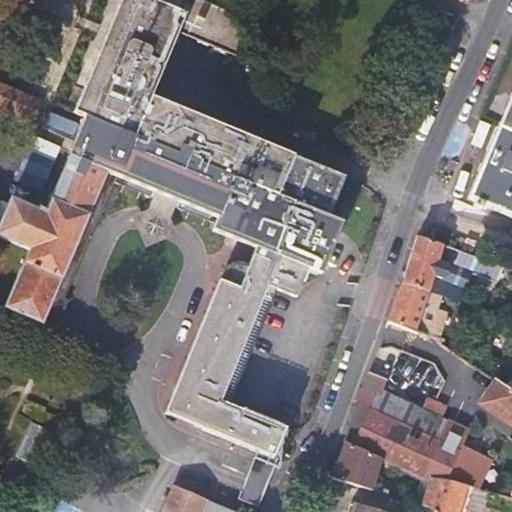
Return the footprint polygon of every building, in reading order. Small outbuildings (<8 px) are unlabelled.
[(0,238),(27,250),(2,308),(39,324),(42,317),(102,172),(111,175),(110,180),(116,183),(118,189),(125,187),(132,190),(135,196),(142,194),(150,197),(147,203),(152,205),(153,206),(169,212),(172,206),(181,209),(183,216),(191,213),(197,216),(200,222),(206,220),(214,223),(211,229),(225,234),(254,246),(246,265),(245,265),(244,265),(241,264),(237,263),(234,263),(230,264),(226,265),(223,267),(221,270),(220,274),(163,413),(254,452),(271,458),(283,428),(218,401),(264,287),(293,299),(295,299),(296,299),(297,298),(298,296),(309,268),(321,272),(343,217),(327,211),(343,175),(254,138),(252,143),(221,131),(223,126),(149,94),(176,35),(180,25),(198,33),(194,42),(232,58),(238,46),(244,49),(239,61),(246,64),(261,30),(188,0),(110,0),(63,109),(84,117),(43,214),(9,199),(6,206),(1,203),(0,202),(0,238)] [(176,35),(194,42),(198,33),(180,25),(176,35)] [(232,58),(239,61),(244,49),(238,46),(232,58)] [(345,112),(358,66),(329,58),(316,104),(345,112)] [(0,83),(0,108),(30,121),(39,99),(0,83)] [(511,91),(467,199),(474,203),(472,207),(480,211),(482,207),(511,219),(511,91)] [(254,138),(223,126),(221,131),(252,143),(254,138)] [(62,297),(111,175),(102,172),(42,317),(47,319),(54,316),(55,312),(57,308),(62,297)] [(153,206),(152,205),(130,214),(143,246),(174,234),(165,211),(153,206)] [(245,265),(246,265),(254,246),(225,234),(221,244),(234,250),(231,259),(244,265),(245,265)] [(401,284),(427,291),(429,285),(432,276),(437,278),(442,278),(446,269),(444,265),(436,262),(439,255),(451,258),(450,260),(460,263),(464,254),(462,253),(460,254),(447,249),(447,248),(416,236),(408,262),(401,284)] [(466,281),(457,277),(450,293),(460,297),(466,281)] [(388,322),(424,337),(437,296),(427,291),(401,284),(388,322)] [(57,308),(55,312),(61,314),(67,299),(62,297),(57,308)] [(385,382),(368,374),(365,381),(359,400),(350,423),(343,442),(342,444),(359,451),(381,461),(416,479),(421,480),(429,481),(446,482),(447,481),(458,484),(474,488),(482,490),(489,492),(499,460),(469,448),(474,433),(473,432),(476,423),(460,416),(456,425),(447,421),(451,410),(432,402),(427,413),(381,392),(385,382)] [(511,393),(494,381),(483,400),(511,418),(511,393)] [(511,418),(483,400),(480,405),(511,425),(511,418)] [(30,422),(13,457),(35,467),(52,433),(30,422)] [(381,461),(342,444),(335,463),(330,477),(379,494),(381,487),(373,484),(381,461)] [(271,458),(254,452),(243,480),(235,498),(252,505),(260,487),(266,472),(271,458)] [(429,481),(421,507),(423,508),(428,511),(465,511),(474,488),(458,484),(447,481),(446,482),(429,481)] [(228,511),(172,488),(161,511),(228,511)]
